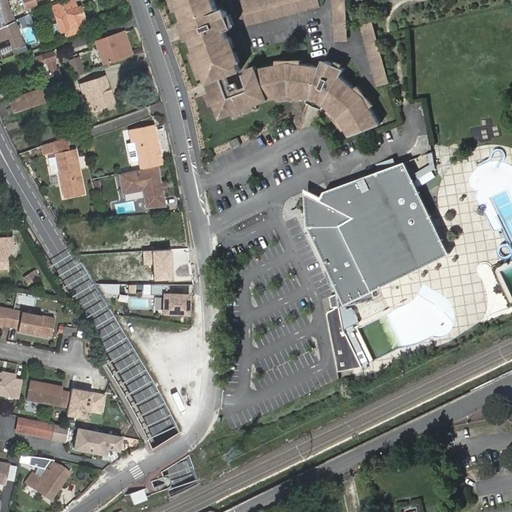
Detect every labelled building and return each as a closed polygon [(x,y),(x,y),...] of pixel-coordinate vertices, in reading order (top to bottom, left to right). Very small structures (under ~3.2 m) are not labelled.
[(21,0),(24,7),(26,13),(37,9),(33,0),(21,0)] [(80,27),(83,26),(81,20),(83,19),(80,9),(78,10),(74,0),(70,0),(61,3),(65,15),(56,18),(59,28),(64,26),(65,31),(64,31),(66,37),(81,31),(80,27)] [(210,93),(214,104),(219,118),(234,113),(255,105),(269,99),(277,98),(288,96),(302,98),(307,99),(309,99),(323,105),(324,106),(332,113),(336,117),(338,119),(344,129),(349,136),(380,125),(370,108),(364,97),(357,92),(339,77),(344,69),(340,67),(334,65),(327,62),(324,69),(320,67),(301,65),(287,63),(276,65),(257,68),(256,68),(247,72),(243,74),(247,87),(237,90),(237,89),(231,92),(228,85),(225,76),(241,70),(238,63),(228,38),(225,30),(233,27),(232,25),(228,16),(227,12),(219,15),(213,0),(174,0),(178,9),(183,23),(189,39),(194,51),(203,76),(210,93)] [(241,0),(240,1),(246,25),(320,6),(318,0),(241,0)] [(345,0),(333,0),(334,40),(347,40),(345,0)] [(6,2),(0,3),(0,26),(12,20),(9,8),(8,9),(6,2)] [(53,6),(56,18),(65,15),(61,3),(53,6)] [(47,6),(27,15),(29,19),(48,10),(47,6)] [(12,20),(0,26),(0,54),(1,57),(27,49),(17,24),(14,25),(12,20)] [(387,83),(373,21),(361,24),(362,26),(375,86),(387,83)] [(186,40),(189,39),(183,23),(180,24),(186,40)] [(133,53),(125,31),(98,40),(106,63),(133,53)] [(232,36),(228,38),(238,63),(242,61),(232,36)] [(41,74),(43,82),(61,76),(59,69),(58,69),(54,60),(56,59),(53,51),(35,57),(38,65),(35,65),(38,75),(41,74)] [(200,78),(203,76),(194,51),(190,52),(200,78)] [(79,58),(69,61),(74,75),(84,72),(79,58)] [(103,75),(79,84),(88,110),(112,102),(103,75)] [(43,87),(45,95),(56,92),(54,84),(43,87)] [(39,87),(7,98),(11,111),(44,100),(39,87)] [(360,89),(357,92),(364,97),(370,108),(373,105),(360,89)] [(210,106),(214,104),(210,93),(206,94),(210,106)] [(322,109),(324,106),(323,105),(309,99),(307,99),(306,102),(322,109)] [(256,109),(255,105),(234,113),(236,117),(256,109)] [(343,130),(344,129),(338,119),(336,117),(332,113),(330,115),(343,130)] [(134,143),(139,171),(156,168),(161,167),(160,159),(157,159),(156,154),(158,152),(153,126),(128,131),(131,145),(134,143)] [(67,136),(55,140),(57,156),(69,155),(67,136)] [(237,137),(229,140),(232,149),(240,146),(237,137)] [(86,152),(94,150),(92,141),(85,142),(86,152)] [(74,173),(72,154),(69,155),(57,156),(55,156),(60,200),(81,198),(77,173),(74,173)] [(380,168),(394,163),(393,158),(378,163),(380,168)] [(340,308),(340,306),(345,305),(372,292),(377,290),(450,254),(406,162),(323,192),(321,196),(313,211),(306,225),(336,287),(339,292),(332,295),(335,307),(335,308),(330,309),(328,313),(328,317),(338,372),(360,368),(362,367),(345,329),(344,330),(340,308)] [(139,171),(118,175),(122,196),(141,192),(144,209),(164,208),(161,191),(157,192),(157,186),(159,186),(156,168),(139,171)] [(92,181),(93,190),(100,188),(99,180),(92,181)] [(306,209),(306,225),(313,211),(321,196),(305,187),(306,209)] [(84,239),(86,250),(92,249),(88,223),(73,225),(75,240),(84,239)] [(0,255),(4,255),(11,249),(10,238),(0,238),(0,255)] [(171,249),(142,250),(143,264),(152,263),(153,280),(172,279),(171,249)] [(148,284),(134,284),(134,292),(148,292),(148,284)] [(387,310),(377,290),(372,292),(375,298),(353,309),(352,307),(347,309),(345,305),(340,308),(344,330),(345,329),(353,325),(360,322),(356,314),(378,304),(382,312),(387,310)] [(163,294),(162,313),(187,314),(188,294),(163,294)] [(2,326),(9,327),(13,310),(0,307),(0,328),(2,328),(2,326)] [(13,310),(9,327),(18,329),(17,332),(32,335),(33,332),(37,333),(37,336),(49,338),(53,319),(13,310)] [(353,325),(345,329),(362,367),(369,363),(354,332),(355,331),(353,325)] [(62,327),(61,334),(70,336),(71,329),(62,327)] [(0,395),(18,399),(22,381),(14,379),(14,378),(1,375),(1,374),(0,373),(0,395)] [(25,400),(66,408),(69,393),(60,391),(61,387),(46,384),(45,386),(41,386),(41,383),(29,381),(25,400)] [(66,408),(64,415),(82,419),(84,411),(99,414),(103,397),(93,395),(93,398),(89,397),(89,394),(69,390),(69,393),(66,408)] [(71,428),(21,419),(19,433),(69,442),(71,428)] [(123,436),(77,427),(73,450),(106,456),(107,450),(120,452),(123,436)] [(51,501),(70,474),(58,466),(52,465),(41,480),(32,474),(26,484),(51,501)] [(143,488),(128,492),(131,503),(145,500),(143,488)]
